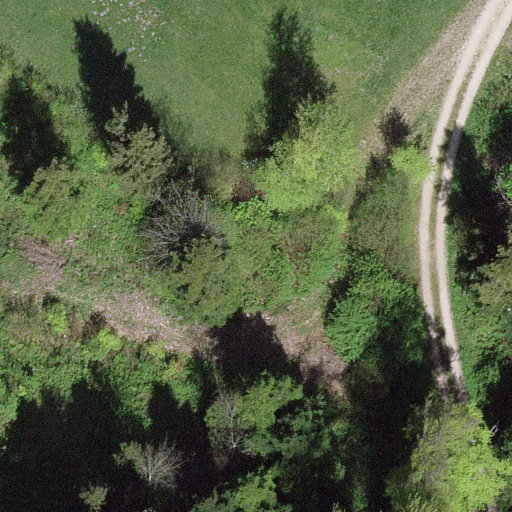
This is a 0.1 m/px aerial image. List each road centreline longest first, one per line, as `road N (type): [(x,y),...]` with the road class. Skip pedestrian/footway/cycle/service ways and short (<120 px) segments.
road 1 (track): [(507,0),(437,150),(425,243),(434,335),(481,511)]
road 2 (track): [(494,20),(459,43),(404,115),(332,275),(307,311)]
road 3 (track): [(0,279),(166,329),(224,338),(261,338),(307,311)]
